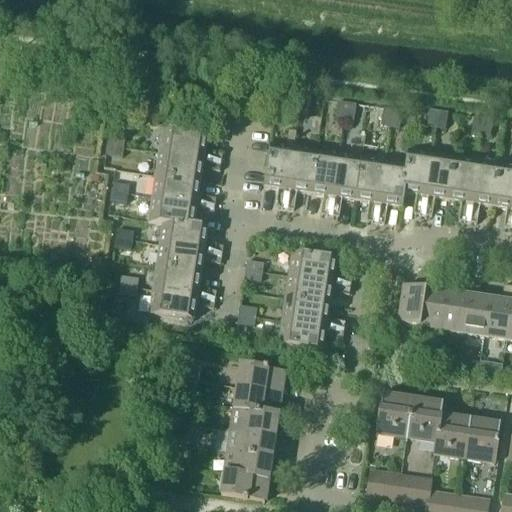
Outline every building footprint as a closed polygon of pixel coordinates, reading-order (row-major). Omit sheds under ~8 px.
[(308,100),(290,97),(288,114),(306,117),(308,100)] [(354,107),(336,104),(333,121),(351,124),(354,107)] [(400,113),(382,111),(379,128),(398,131),(400,113)] [(428,111),(428,112),(425,128),(444,131),(446,114),(428,111)] [(490,121),(472,119),(470,135),(488,138),(490,121)] [(155,177),(199,184),(206,139),(162,132),(155,177)] [(107,139),(104,157),(121,160),(123,141),(107,139)] [(309,197),(316,153),(270,146),(263,190),(309,197)] [(403,196),(448,203),(455,159),(407,152),(405,166),(408,167),(403,196)] [(362,160),(316,153),(309,197),(355,204),(362,160)] [(221,163),(222,156),(209,154),(208,161),(221,163)] [(448,203),(493,210),(500,166),(455,159),(448,203)] [(362,160),(355,204),(401,211),(403,196),(408,167),(405,166),(362,160)] [(219,174),(220,167),(208,165),(207,172),(219,174)] [(493,210),(511,212),(511,167),(500,166),(493,210)] [(162,224),(192,229),(199,184),(155,177),(148,224),(162,227),(162,224)] [(108,204),(125,207),(128,188),(111,185),(108,204)] [(282,211),(284,199),(277,197),(275,210),(282,211)] [(214,208),(215,201),(202,199),(201,206),(214,208)] [(293,213),(295,200),(288,199),(286,212),(293,213)] [(327,218),(329,205),(322,204),(320,217),(327,218)] [(420,217),(422,205),(415,204),(413,216),(420,217)] [(431,219),(433,206),(426,205),(424,218),(431,219)] [(338,220),(340,207),(333,206),(331,219),(338,220)] [(212,219),(213,212),(201,210),(200,217),(212,219)] [(372,225),(374,212),(368,211),(366,224),(372,225)] [(465,224),(467,212),(460,211),(458,223),(465,224)] [(476,226),(478,213),(471,212),(469,225),(476,226)] [(384,227),(385,214),(379,213),(377,226),(384,227)] [(510,231),(511,218),(505,217),(503,230),(510,231)] [(155,270),(200,277),(207,231),(192,229),(162,224),(162,227),(155,270)] [(115,232),(112,251),(130,253),(132,234),(115,232)] [(221,255),(222,248),(210,247),(209,253),(221,255)] [(277,348),(321,354),(335,262),(291,255),(277,348)] [(220,266),(221,260),(208,258),(207,264),(220,266)] [(246,263),(242,282),(259,285),(262,266),(246,263)] [(200,277),(155,270),(148,317),(193,323),(200,277)] [(419,329),(427,276),(418,275),(415,291),(402,289),(397,326),(419,329)] [(440,333),(446,296),(434,294),(437,277),(427,276),(419,329),(440,333)] [(350,286),(351,279),(339,277),(338,284),(350,286)] [(120,279),(117,297),(134,300),(137,281),(120,279)] [(462,336),(470,283),(460,281),(458,297),(446,296),(440,333),(462,336)] [(483,339),(489,302),(477,300),(480,284),(470,283),(462,336),(483,339)] [(505,342),(511,293),(511,288),(503,288),(501,304),(489,302),(483,339),(505,342)] [(349,297),(350,290),(337,289),(336,295),(349,297)] [(215,300),(216,294),(203,292),(202,298),(215,300)] [(213,311),(214,305),(201,303),(200,309),(213,311)] [(238,309),(235,327),(253,329),(255,311),(238,309)] [(344,331),(345,324),(332,323),(331,329),(344,331)] [(342,342),(343,336),(330,334),(329,340),(342,342)] [(479,364),(459,362),(457,375),(477,377),(479,364)] [(190,368),(188,382),(197,384),(200,370),(190,368)] [(237,391),(280,397),(283,375),(240,369),(237,391)] [(177,382),(174,401),(187,403),(191,385),(177,382)] [(234,412),(277,419),(280,397),(237,391),(234,412)] [(376,437),(406,442),(412,402),(382,398),(376,437)] [(440,418),(440,419),(442,407),(412,402),(406,442),(435,446),(440,418)] [(230,434),(273,440),(277,419),(234,412),(230,434)] [(433,458),(464,463),(470,423),(440,419),(440,418),(435,446),(433,458)] [(493,467),(499,427),(470,423),(464,463),(493,467)] [(186,429),(168,426),(165,444),(184,447),(186,429)] [(227,455),(270,461),(273,440),(230,434),(227,455)] [(224,476),(267,483),(270,461),(227,455),(224,476)] [(221,498),(264,505),(267,483),(224,476),(221,498)] [(367,497),(382,499),(384,486),(369,484),(367,497)] [(425,511),(440,511),(442,507),(427,505),(428,493),(413,491),(411,503),(426,505),(425,511)]
